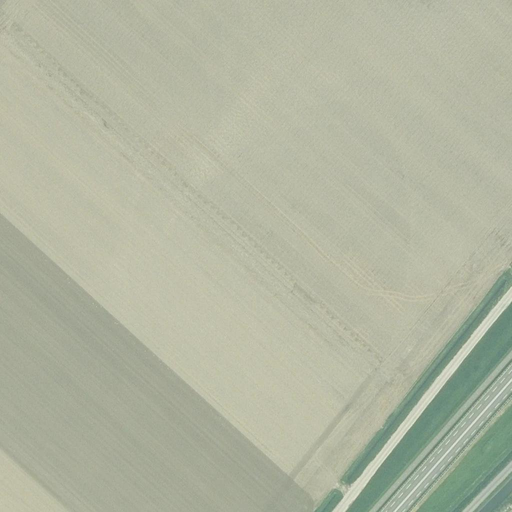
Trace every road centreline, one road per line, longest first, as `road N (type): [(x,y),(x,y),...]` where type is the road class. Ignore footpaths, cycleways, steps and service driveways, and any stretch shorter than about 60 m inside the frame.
road 1 (unclassified): [(339,511),(511,295)]
road 2 (primary): [(389,511),(511,373)]
